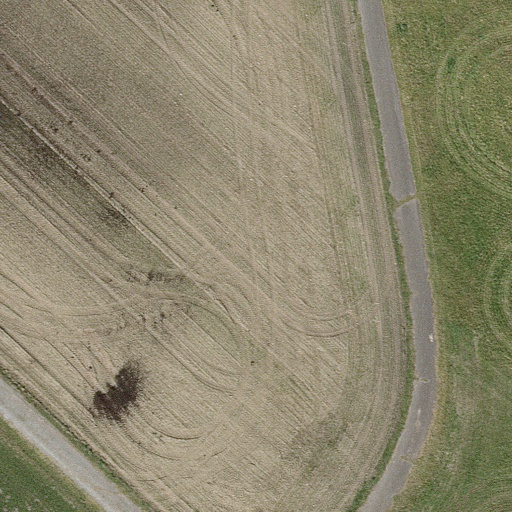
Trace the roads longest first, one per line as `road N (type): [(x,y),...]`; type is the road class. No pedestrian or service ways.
road 1 (track): [(388,511),(431,413),(437,311),(379,0)]
road 2 (track): [(0,403),(118,511)]
